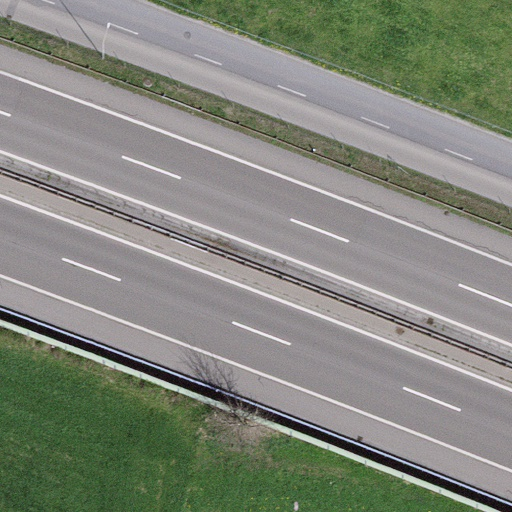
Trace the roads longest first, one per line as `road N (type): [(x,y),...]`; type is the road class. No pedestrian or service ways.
road 1 (motorway): [(0,238),(511,434)]
road 2 (motorway): [(511,304),(0,111)]
road 3 (tertiary): [(41,0),(511,178)]
